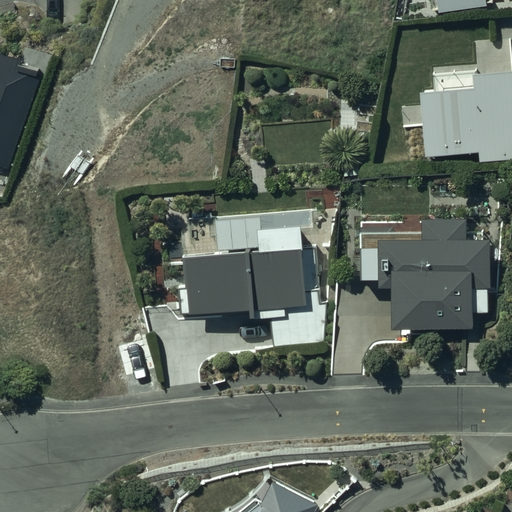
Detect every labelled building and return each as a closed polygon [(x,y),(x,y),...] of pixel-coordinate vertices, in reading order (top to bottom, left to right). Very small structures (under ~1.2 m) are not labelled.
[(488,7),(486,0),(437,0),(439,14),(488,7)] [(0,169),(9,172),(50,57),(24,48),(18,66),(0,59),(0,169)] [(420,99),(425,162),(478,156),(479,161),(479,165),(511,162),(511,75),(473,79),(474,94),(420,99)] [(433,219),(433,226),(422,226),(422,235),(389,235),(389,229),(360,230),(361,283),(380,282),(380,293),(391,293),(392,333),(473,332),(472,317),(489,317),(488,295),(491,295),(490,247),(467,247),(467,225),(459,225),(459,219),(433,219)] [(218,254),(185,257),(187,290),(180,291),(182,315),(189,315),(190,318),(250,315),(250,323),(285,317),(284,310),(306,307),(301,233),(262,235),(261,221),(216,224),(218,254)] [(318,511),(320,510),(275,487),(263,511),(260,509),(256,511),(318,511)]
